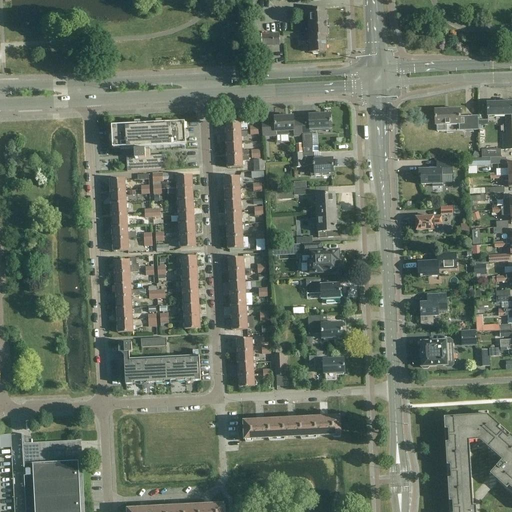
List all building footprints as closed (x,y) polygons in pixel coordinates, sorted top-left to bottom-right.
[(310,25),(327,24),(327,21),(328,20),(328,16),(327,15),(327,12),(325,12),(325,8),(309,9),(309,10),(304,10),(304,15),(310,17),(310,25)] [(328,30),(328,28),(329,27),(329,24),(327,24),(310,25),(310,27),(300,27),(301,39),(326,38),(328,37),(328,35),(329,34),(329,30),(328,30)] [(261,35),(262,46),(280,46),(280,34),(261,35)] [(326,38),(301,39),(301,43),(306,43),(307,46),(309,46),(309,53),(311,53),(313,53),(313,55),(318,55),(318,53),(327,53),(326,38)] [(503,135),(503,146),(504,150),(511,149),(511,102),(487,103),(487,117),(506,116),(506,135),(503,135)] [(478,130),(478,116),(460,117),(460,109),(435,110),(435,126),(437,126),(437,132),(447,132),(447,126),(459,125),(459,131),(478,130)] [(310,119),(310,130),(332,129),(331,115),(309,116),(310,119)] [(295,131),(294,120),(294,117),(275,118),(275,121),(263,122),(264,137),(277,136),(276,132),(295,131)] [(226,132),(242,132),(241,119),(226,120),(226,132)] [(310,134),(310,130),(310,119),(302,120),(303,140),(303,144),(304,154),(313,153),(312,148),(313,148),(313,134),(310,134)] [(303,140),(302,120),(294,120),(295,131),(295,137),(296,137),(296,140),(303,140)] [(185,122),(142,125),(112,126),(113,148),(135,147),(135,157),(127,157),(128,172),(167,170),(166,155),(150,156),(150,147),(186,145),(185,122)] [(226,132),(227,144),(242,144),(242,137),(247,137),(247,131),(242,132),(226,132)] [(248,151),(243,151),(242,144),(227,144),(228,156),(249,155),(248,151)] [(303,144),(295,144),(296,154),(304,154),(303,144)] [(482,159),(501,158),(500,150),(481,150),(482,159)] [(315,153),(313,153),(304,154),(296,154),(293,154),(294,168),(303,168),(303,167),(311,167),(311,177),(334,176),(334,174),(333,159),(315,160),(315,153)] [(249,155),(228,156),(228,168),(244,167),(243,162),(249,161),(249,155)] [(264,160),(253,161),(254,172),(265,171),(264,160)] [(443,175),(453,175),(453,160),(437,161),(437,170),(419,170),(420,178),(422,178),(422,185),(433,185),(433,187),(443,187),(443,175)] [(504,179),(503,176),(511,175),(511,163),(508,164),(509,169),(499,170),(499,173),(497,174),(497,179),(501,179),(504,179)] [(152,174),(153,190),(162,190),(161,185),(160,185),(160,182),(163,182),(162,173),(152,174)] [(501,181),(509,181),(510,188),(511,187),(511,175),(503,176),(504,179),(501,179),(501,181)] [(178,189),(193,188),(193,176),(177,176),(178,181),(166,182),(167,188),(178,188),(178,189)] [(225,190),(241,189),(240,177),(225,178),(225,190)] [(111,193),(126,192),(126,179),(110,180),(111,193)] [(470,195),(491,194),(504,193),(504,188),(475,189),(475,186),(470,186),(470,189),(470,195)] [(179,201),(194,200),(193,188),(178,189),(179,201)] [(226,202),(241,201),(241,189),(225,190),(226,202)] [(126,192),(111,193),(112,204),(127,204),(126,192)] [(459,194),(461,205),(469,203),(467,192),(459,194)] [(311,215),(338,213),(340,213),(341,207),(336,206),(335,194),(316,195),(317,209),(311,210),(311,215)] [(179,212),(195,212),(194,200),(179,201),(179,212)] [(226,214),(242,213),(241,201),(226,202),(226,214)] [(127,204),(112,204),(112,216),(128,216),(127,204)] [(453,206),(441,207),(441,215),(453,214),(453,206)] [(511,210),(505,210),(505,214),(502,214),(502,217),(511,216),(511,222),(511,210)] [(264,220),(263,211),(255,212),(255,216),(256,216),(256,219),(257,219),(257,220),(264,220)] [(180,224),(195,224),(195,212),(179,212),(180,224)] [(161,223),(161,213),(153,213),(153,217),(153,223),(161,223)] [(227,226),(243,225),(242,213),(226,214),(227,226)] [(338,213),(311,215),(312,220),(317,220),(318,239),(340,237),(337,232),(336,232),(335,219),(339,217),(338,213)] [(128,216),(112,216),(113,228),(128,227),(128,216)] [(435,225),(442,224),(442,216),(416,218),(417,231),(428,231),(429,232),(433,232),(433,230),(435,230),(435,225)] [(181,236),(196,235),(195,224),(180,224),(181,236)] [(228,238),(243,237),(243,225),(227,226),(228,238)] [(128,227),(113,228),(114,240),(129,239),(128,227)] [(196,235),(181,236),(181,248),(197,248),(196,235)] [(265,250),(264,236),(256,236),(257,244),(253,245),(254,251),(265,250)] [(243,237),(228,238),(228,250),(244,249),(243,237)] [(153,253),(152,238),(144,238),(145,246),(143,247),(143,254),(153,253)] [(133,239),(129,239),(114,240),(114,252),(130,252),(129,246),(134,245),(133,239)] [(507,245),(511,244),(511,239),(506,240),(506,242),(500,242),(501,248),(507,247),(507,245)] [(321,244),(303,245),(303,254),(311,253),(312,261),(309,261),(309,264),(308,264),(308,272),(310,272),(310,274),(323,273),(323,271),(337,271),(337,269),(338,268),(338,263),(336,262),(336,261),(339,261),(339,252),(321,252),(321,244)] [(297,253),(296,245),(273,246),(273,256),(297,255),(297,253)] [(438,262),(418,263),(419,277),(421,277),(421,278),(423,278),(422,277),(439,276),(439,269),(444,269),(457,269),(456,254),(437,254),(438,262)] [(510,262),(510,255),(488,256),(489,263),(510,262)] [(182,270),(198,269),(197,257),(182,258),(182,270)] [(230,271),(245,270),(244,258),(229,259),(230,271)] [(136,260),(130,261),(115,261),(115,274),(131,273),(139,272),(139,264),(136,264),(136,260)] [(474,273),(486,272),(486,264),(474,265),(474,273)] [(183,282),(198,281),(198,269),(182,270),(176,270),(176,276),(183,275),(183,282)] [(245,270),(230,271),(230,283),(246,282),(245,276),(251,276),(250,270),(245,270)] [(166,275),(166,271),(158,271),(158,279),(165,279),(165,275),(166,275)] [(507,282),(509,282),(509,279),(511,278),(511,272),(506,273),(506,276),(502,276),(503,282),(504,282),(507,282)] [(131,273),(115,274),(116,286),(131,285),(131,273)] [(327,299),(327,305),(340,304),(340,299),(341,298),(340,284),(322,285),(321,280),(306,280),(307,294),(321,293),(321,299),(327,299)] [(184,294),(199,293),(198,281),(183,282),(184,294)] [(246,282),(230,283),(231,295),(246,294),(246,282)] [(131,285),(116,286),(117,298),(132,297),(132,296),(139,296),(139,290),(132,290),(131,285)] [(149,287),(149,295),(157,295),(157,291),(157,287),(149,287)] [(184,306),(199,305),(199,293),(184,294),(184,306)] [(246,294),(231,295),(231,307),(247,306),(246,294)] [(421,317),(420,317),(421,325),(438,328),(434,327),(434,317),(439,316),(439,312),(447,311),(446,295),(434,295),(434,303),(420,303),(421,317)] [(132,297),(117,298),(117,309),(133,309),(132,297)] [(185,318),(200,317),(199,305),(184,306),(185,318)] [(247,306),(231,307),(232,319),(247,318),(247,306)] [(133,309),(117,309),(118,321),(133,321),(133,309)] [(322,339),(343,338),(343,324),(322,325),(322,316),(308,317),(309,335),(322,334),(322,339)] [(200,317),(185,318),(185,330),(201,329),(200,317)] [(169,327),(168,318),(160,319),(161,327),(169,327)] [(247,318),(232,319),(233,331),(248,330),(247,318)] [(157,327),(157,319),(148,320),(149,328),(157,327)] [(133,321),(118,321),(119,334),(134,333),(133,321)] [(490,332),(500,332),(511,330),(511,324),(490,326),(490,332)] [(273,331),(262,331),(263,337),(267,336),(267,333),(269,333),(270,344),(274,344),(273,331)] [(475,332),(461,332),(462,346),(476,346),(475,332)] [(167,347),(167,342),(167,338),(141,340),(142,348),(167,347)] [(238,352),(253,351),(253,339),(237,340),(238,352)] [(427,369),(429,367),(446,366),(447,366),(447,364),(452,364),(451,350),(452,350),(452,344),(446,344),(446,343),(446,341),(444,341),(444,342),(423,343),(421,343),(421,344),(422,344),(422,352),(421,352),(421,358),(422,358),(422,361),(421,363),(421,367),(423,369),(427,369)] [(511,342),(511,343),(511,341),(500,341),(500,347),(507,346),(507,351),(511,350),(511,342)] [(125,360),(125,364),(126,385),(141,384),(141,385),(142,385),(142,384),(171,383),(171,384),(171,383),(201,381),(200,356),(199,356),(199,351),(193,351),(193,356),(130,360),(130,353),(132,353),(132,343),(119,344),(120,353),(121,353),(122,354),(125,356),(125,360)] [(253,351),(238,352),(238,364),(254,363),(253,351)] [(326,382),(338,382),(337,374),(345,373),(344,359),(328,360),(328,352),(317,353),(318,370),(324,370),(324,375),(325,375),(326,382)] [(276,376),(284,376),(283,355),(275,355),(276,376)] [(254,363),(238,364),(239,376),(255,375),(254,363)] [(255,375),(239,376),(240,388),(255,387),(255,375)] [(511,437),(510,435),(508,438),(498,429),(500,427),(488,415),(487,411),(478,412),(478,416),(444,418),(445,430),(448,430),(449,443),(446,443),(447,466),(450,466),(451,479),(448,479),(449,502),(452,502),(453,511),(476,511),(476,506),(473,506),(472,491),(470,450),(469,442),(480,441),(488,448),(502,461),(491,474),(490,474),(491,475),(494,471),(501,477),(498,481),(507,489),(509,487),(511,489),(511,437)] [(340,417),(327,417),(324,418),(308,418),(309,437),(341,436),(340,417)] [(292,419),(276,420),(277,439),(309,437),(308,418),(292,419)] [(276,420),(263,421),(260,421),(258,421),(244,421),(245,440),(277,439),(276,420)] [(1,435),(2,448),(12,447),(12,435),(1,435)] [(33,440),(32,440),(32,441),(24,439),(24,435),(22,435),(26,511),(85,511),(83,459),(82,441),(77,441),(33,444),(33,440)]
